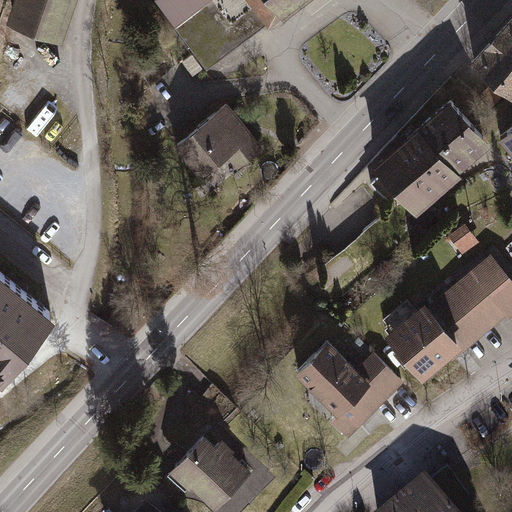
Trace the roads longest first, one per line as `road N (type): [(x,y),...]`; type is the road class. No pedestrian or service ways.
road 1 (secondary): [(132,375),(485,0)]
road 2 (residential): [(90,0),(76,41),(85,180),(77,329),(132,375)]
road 3 (residential): [(511,367),(311,511)]
road 4 (secondary): [(5,511),(132,375)]
